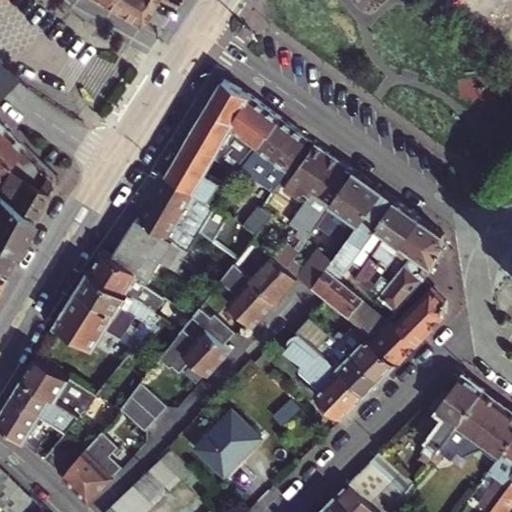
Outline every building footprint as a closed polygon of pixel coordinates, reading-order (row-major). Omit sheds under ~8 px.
[(146,22),(158,0),(108,0),(108,1),(142,23),(146,22)] [(231,183),(207,168),(215,154),(240,169),(256,145),(259,147),(261,145),(282,117),(240,88),(226,78),(171,171),(212,196),(220,201),(231,183)] [(276,187),(308,136),(282,117),(261,145),(259,147),(246,165),(276,187)] [(0,171),(24,146),(0,120),(0,171)] [(354,169),(316,142),(284,185),(299,196),(303,191),(308,195),(288,221),(303,231),(310,221),(316,225),(319,221),(354,169)] [(315,284),(381,189),(354,169),(319,221),(336,235),(325,250),(319,245),(305,266),(293,256),(289,262),(302,273),(315,284)] [(171,171),(150,207),(191,232),(212,196),(171,171)] [(53,179),(47,172),(37,188),(11,174),(0,193),(0,270),(7,274),(54,188),(53,179)] [(375,226),(395,198),(381,189),(315,284),(367,328),(378,328),(389,316),(337,278),(347,265),(364,240),(372,246),(383,232),(375,226)] [(191,232),(150,207),(144,217),(187,244),(192,248),(204,228),(221,201),(220,201),(212,196),(191,232)] [(419,216),(395,198),(375,226),(383,232),(372,246),(355,271),(356,273),(369,284),(374,278),(367,273),(377,260),(383,265),(384,264),(395,249),(419,216)] [(234,211),(221,201),(204,228),(217,239),(234,211)] [(139,214),(114,256),(144,273),(140,280),(153,288),(162,293),(178,269),(173,266),(187,244),(144,217),(139,214)] [(443,233),(419,216),(395,249),(406,256),(395,272),(384,264),(383,265),(374,278),(369,284),(397,308),(429,270),(445,243),(443,233)] [(320,228),(316,225),(311,231),(315,234),(320,228)] [(355,271),(372,246),(364,240),(347,265),(352,269),(355,271)] [(284,241),(276,250),(289,262),(293,256),(296,252),(284,241)] [(254,274),(279,298),(302,273),(289,262),(276,250),(263,265),(254,274)] [(104,251),(91,271),(143,304),(152,310),(154,311),(160,315),(172,300),(162,293),(153,288),(140,280),(144,273),(114,256),(104,251)] [(239,260),(226,277),(239,290),(231,299),(255,322),(279,298),(254,274),(239,260)] [(355,271),(352,269),(346,275),(350,279),(356,273),(355,271)] [(143,304),(91,271),(79,289),(115,311),(120,305),(135,314),(145,320),(134,333),(141,338),(160,315),(154,311),(152,310),(143,304)] [(371,334),(373,337),(399,359),(446,312),(446,299),(432,286),(396,322),(389,316),(378,328),(371,334)] [(115,311),(79,289),(58,323),(94,346),(106,327),(135,345),(141,338),(134,333),(128,329),(130,326),(128,325),(135,314),(120,305),(115,311)] [(399,359),(373,337),(371,334),(369,336),(324,299),(313,311),(339,336),(341,333),(384,375),(399,359)] [(213,314),(202,305),(195,313),(207,323),(226,341),(237,329),(216,310),(213,314)] [(384,375),(341,333),(339,336),(313,311),(299,327),(301,329),(368,391),(384,375)] [(196,335),(186,325),(165,353),(184,366),(192,358),(209,373),(232,347),(226,341),(207,323),(196,335)] [(368,391),(301,329),(285,346),(303,362),(301,365),(321,384),(315,391),(325,400),(337,411),(343,417),(368,391)] [(184,366),(165,353),(162,356),(172,365),(174,363),(181,369),(184,366)] [(97,391),(38,354),(25,373),(62,397),(82,410),(97,391)] [(452,430),(458,421),(484,386),(464,370),(448,391),(444,388),(433,402),(437,405),(435,408),(444,414),(426,438),(428,440),(420,449),(431,457),(438,447),(443,441),(452,430)] [(62,397),(25,373),(0,412),(0,422),(24,440),(43,411),(68,426),(82,410),(62,397)] [(169,402),(144,379),(133,393),(157,415),(169,402)] [(511,441),(511,406),(484,386),(458,421),(452,430),(443,441),(438,447),(450,456),(470,430),(502,454),(511,441)] [(133,393),(123,405),(147,426),(157,415),(133,393)] [(337,411),(325,400),(322,404),(334,415),(337,411)] [(234,407),(200,442),(228,469),(262,434),(234,407)] [(64,474),(90,499),(115,474),(124,463),(112,451),(120,442),(105,427),(84,453),(64,474)] [(64,474),(84,453),(63,432),(44,455),(64,474)] [(491,510),(511,481),(511,441),(502,454),(488,473),(497,479),(480,502),(491,510)] [(172,447),(161,458),(182,480),(194,468),(172,447)] [(403,493),(413,481),(381,449),(370,460),(403,493)] [(431,457),(420,449),(417,454),(427,462),(431,457)] [(161,458),(151,468),(172,489),(182,480),(161,458)] [(370,460),(349,480),(383,511),(389,511),(403,493),(370,460)] [(0,483),(11,473),(0,462),(0,483)] [(151,468),(143,477),(163,497),(172,489),(151,468)] [(0,483),(0,504),(21,483),(11,473),(0,483)] [(163,497),(143,477),(135,485),(155,506),(163,497)] [(383,511),(349,480),(322,508),(326,511),(383,511)] [(21,483),(0,504),(14,511),(31,493),(21,483)] [(135,485),(125,494),(142,511),(148,511),(155,506),(135,485)] [(31,493),(14,511),(36,511),(44,505),(31,493)] [(142,511),(125,494),(116,504),(124,511),(142,511)]
